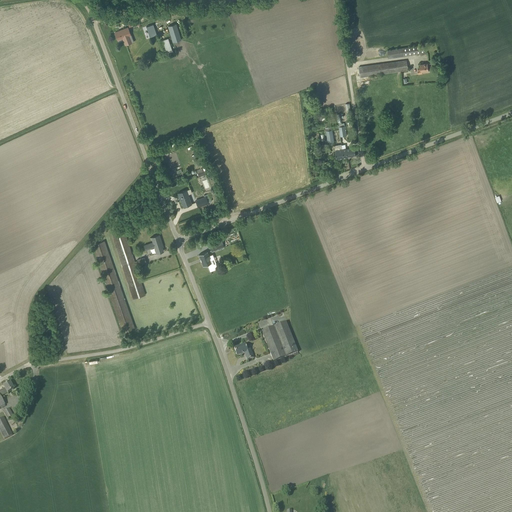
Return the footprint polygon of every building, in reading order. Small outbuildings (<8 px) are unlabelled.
[(129,27),(139,24),(136,18),(127,21),(129,27)] [(176,24),(168,26),(173,43),(181,40),(176,24)] [(153,25),(146,27),(150,37),(156,35),(153,25)] [(159,28),(167,52),(173,50),(165,26),(159,28)] [(131,36),(128,28),(115,33),(118,40),(124,38),(125,41),(124,42),(125,45),(132,43),(129,36),(131,36)] [(425,53),(423,45),(387,50),(388,58),(425,53)] [(408,70),(407,60),(359,67),(360,77),(408,70)] [(432,63),(428,63),(420,65),(421,69),(417,70),(418,74),(422,73),(422,72),(433,70),(432,63)] [(344,123),(338,124),(340,137),(346,136),(344,123)] [(332,130),(326,131),(328,145),(334,144),(332,130)] [(334,146),(335,151),(336,159),(348,157),(347,153),(344,154),(343,149),(342,150),(342,144),(334,146)] [(347,153),(348,157),(356,156),(355,147),(343,149),(344,154),(347,153)] [(199,158),(193,160),(196,166),(201,164),(199,158)] [(198,173),(200,180),(207,178),(205,171),(198,173)] [(186,190),(182,191),(178,193),(180,200),(181,200),(184,207),(191,204),(186,190)] [(206,197),(204,197),(195,200),(198,207),(208,203),(206,197)] [(131,222),(130,221),(136,217),(134,212),(116,221),(119,226),(123,225),(124,226),(127,225),(127,224),(131,222)] [(135,266),(134,262),(124,231),(112,235),(133,299),(145,295),(135,266)] [(151,237),(153,242),(153,243),(144,246),(145,249),(154,246),(156,253),(163,251),(161,246),(162,245),(159,235),(151,237)] [(212,242),(213,244),(209,245),(212,251),(224,246),(221,238),(212,242)] [(104,241),(92,245),(123,333),(135,329),(104,241)] [(203,266),(211,263),(207,252),(199,255),(203,266)] [(137,261),(139,265),(147,263),(145,257),(137,259),(137,261)] [(285,322),(261,331),(273,362),(297,352),(285,322)] [(247,350),(245,345),(234,348),(237,356),(244,353),(247,360),(254,358),(250,349),(247,350)] [(8,392),(8,393),(14,389),(10,382),(4,386),(5,388),(0,390),(0,407),(5,405),(1,397),(8,392)] [(7,419),(13,416),(9,408),(3,412),(7,419)] [(0,429),(5,439),(13,435),(4,417),(0,418),(0,429)]
